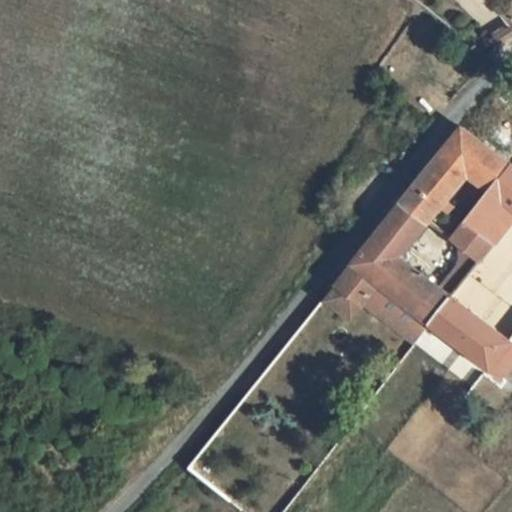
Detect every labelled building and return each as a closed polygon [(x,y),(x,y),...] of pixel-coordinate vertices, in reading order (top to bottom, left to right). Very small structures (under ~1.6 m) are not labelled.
[(464,128),(403,203),(429,225),(459,189),(457,188),(468,175),(470,176),(492,149),(464,128)] [(511,164),(492,149),(470,176),(491,192),(511,166),(511,164)] [(511,166),(491,192),(466,223),(495,243),(511,223),(511,166)] [(336,202),(355,218),(383,183),(364,171),(336,202)] [(403,257),(429,225),(403,203),(355,263),(337,286),(365,306),(382,285),(431,324),(453,296),(403,257)] [(466,223),(456,236),(483,258),(495,243),(466,223)] [(453,296),(431,324),(488,368),(511,341),(502,334),(453,296)] [(511,318),(502,334),(511,341),(511,339),(511,318)]
